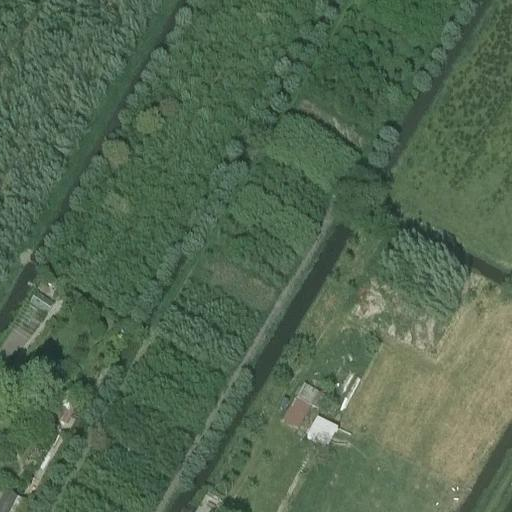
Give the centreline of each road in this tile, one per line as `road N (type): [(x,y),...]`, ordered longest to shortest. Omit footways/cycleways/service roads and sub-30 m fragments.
road 1 (track): [(242,362),(452,16)]
road 2 (track): [(359,168),(511,248)]
